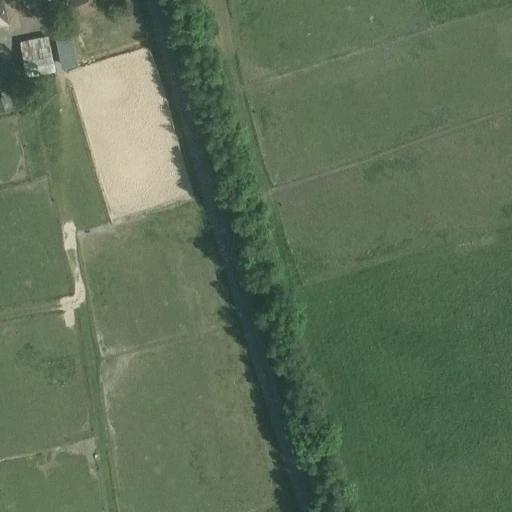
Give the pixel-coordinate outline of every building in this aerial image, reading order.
[(0,0),(0,33),(12,30),(3,0),(0,0)] [(96,0),(63,0),(70,18),(99,5),(96,0)] [(128,0),(101,0),(105,10),(129,1),(128,0)] [(69,26),(56,29),(65,65),(77,62),(69,26)] [(47,31),(33,35),(43,70),(57,66),(47,31)] [(0,57),(0,106),(0,108),(14,104),(1,57),(0,57)]
